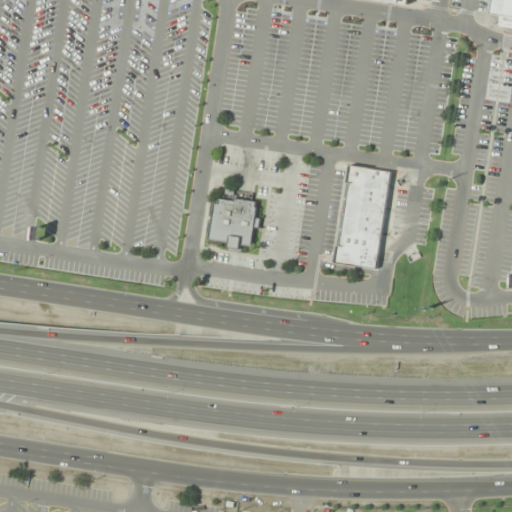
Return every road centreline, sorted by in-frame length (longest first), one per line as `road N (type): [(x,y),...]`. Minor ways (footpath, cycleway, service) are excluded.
road 1 (motorway): [(0,405),(287,456),(511,470)]
road 2 (secondary): [(511,341),(351,336),(0,284)]
road 3 (motorway): [(0,386),(242,424),(427,436),(511,431)]
road 4 (secondary): [(0,443),(319,489),(511,490)]
road 5 (motorway): [(511,393),(341,392),(0,348)]
road 6 (motorway): [(511,342),(271,347),(0,331)]
